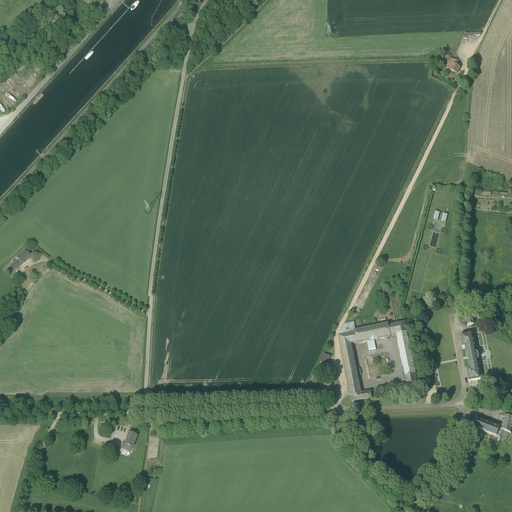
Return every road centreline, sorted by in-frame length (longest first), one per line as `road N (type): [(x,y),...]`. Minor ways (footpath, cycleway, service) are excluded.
road 1 (unclassified): [(0,417),(143,414),(157,235),(192,31),(210,0)]
road 2 (track): [(382,497),(334,441),(344,393),(335,338),(500,0)]
road 3 (track): [(463,195),(455,332)]
